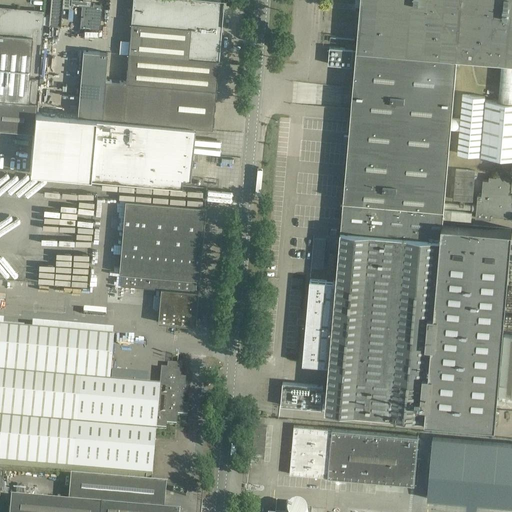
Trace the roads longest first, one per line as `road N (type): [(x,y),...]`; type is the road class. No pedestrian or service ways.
road 1 (unclassified): [(217,511),(263,0)]
road 2 (unknown): [(511,427),(267,407)]
road 3 (unknown): [(258,495),(498,511)]
